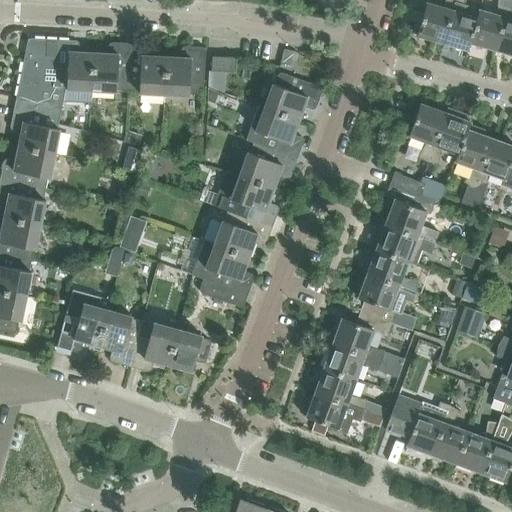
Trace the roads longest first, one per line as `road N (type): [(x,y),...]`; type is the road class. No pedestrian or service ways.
road 1 (residential): [(212,449),(310,207),(361,49)]
road 2 (residential): [(193,440),(69,392),(0,376)]
road 3 (residential): [(187,18),(0,8)]
road 4 (residential): [(361,49),(351,36),(307,30),(292,37),(187,18)]
road 5 (residential): [(376,511),(212,449)]
road 6 (residential): [(511,94),(361,49)]
